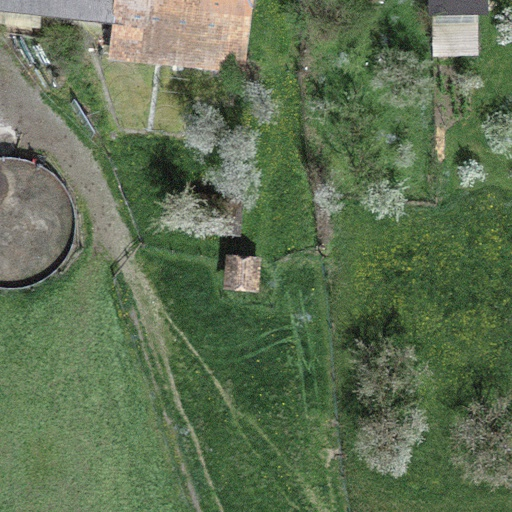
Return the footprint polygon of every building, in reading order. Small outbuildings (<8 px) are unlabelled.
[(123,0),(0,0),(122,13),(123,0)] [(123,0),(122,13),(118,54),(241,68),(248,0),(123,0)] [(0,238),(57,211),(30,155),(0,169),(0,238)] [(238,234),(240,203),(200,199),(197,230),(238,234)] [(231,260),(229,286),(253,288),(255,262),(231,260)]
